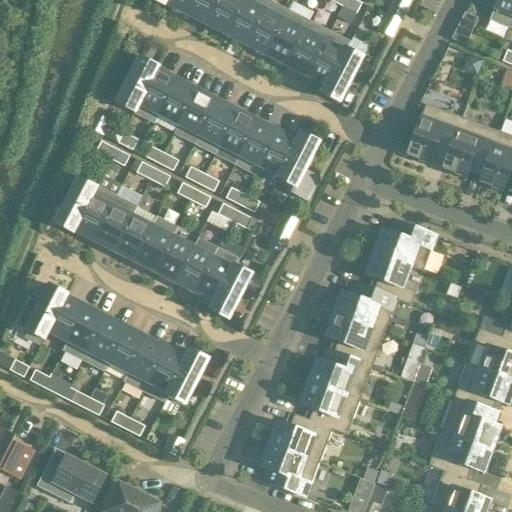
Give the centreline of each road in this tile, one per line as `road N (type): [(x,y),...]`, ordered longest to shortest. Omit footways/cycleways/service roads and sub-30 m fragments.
road 1 (residential): [(136,14),(382,140)]
road 2 (residential): [(46,253),(267,363)]
road 3 (residential): [(0,385),(209,484)]
road 4 (residential): [(267,363),(362,178)]
road 5 (residential): [(511,234),(362,178)]
road 6 (residential): [(382,140),(455,0)]
road 7 (residential): [(209,484),(267,363)]
